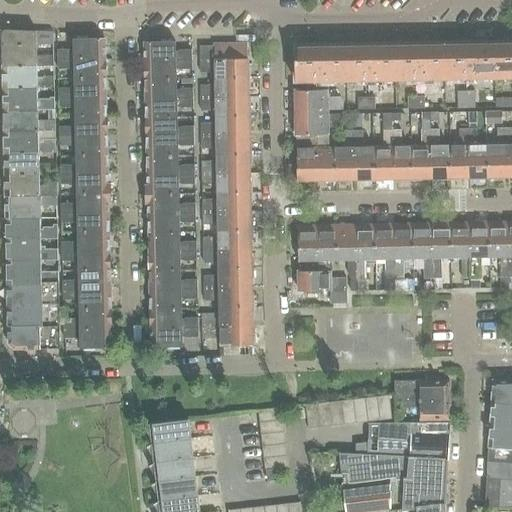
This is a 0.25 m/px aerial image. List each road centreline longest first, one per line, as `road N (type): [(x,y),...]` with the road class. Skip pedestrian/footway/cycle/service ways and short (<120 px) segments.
road 1 (residential): [(128,367),(272,368),(275,200)]
road 2 (residential): [(507,0),(426,2),(409,18),(276,21)]
road 3 (residential): [(511,205),(275,200)]
road 4 (residential): [(464,511),(471,363),(511,362)]
road 5 (residential): [(125,203),(122,17)]
road 6 (residential): [(275,200),(276,21)]
road 7 (residential): [(122,17),(134,6),(257,4),(276,21)]
road 8 (residential): [(125,212),(128,367)]
road 9 (residential): [(0,369),(128,367)]
road 10 (residential): [(0,13),(122,17)]
